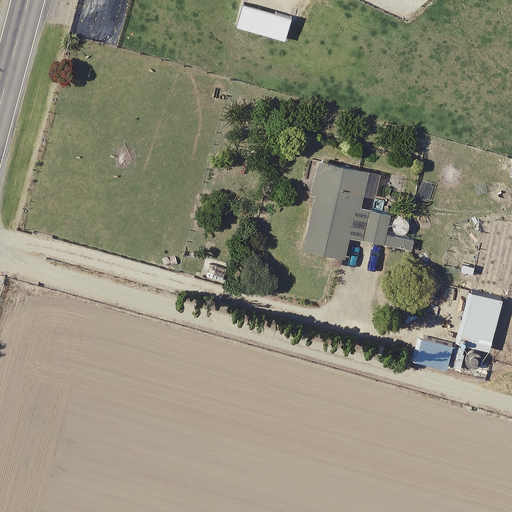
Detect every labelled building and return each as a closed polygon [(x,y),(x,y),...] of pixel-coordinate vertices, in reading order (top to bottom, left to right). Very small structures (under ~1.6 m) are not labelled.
[(336,0),(285,0),(279,20),(301,27),(308,0),(313,0),(335,6),(336,0)] [(409,246),(412,232),(405,230),(408,216),(357,205),(360,191),(371,193),(376,170),(316,158),(311,186),(314,187),(302,245),(342,253),(346,233),(409,246)] [(231,263),(201,254),(194,276),(224,285),(231,263)] [(477,259),(457,255),(454,269),(474,273),(477,259)] [(410,292),(390,287),(387,301),(406,306),(410,292)] [(446,364),(459,368),(460,362),(480,367),(499,296),(467,287),(446,364)]
